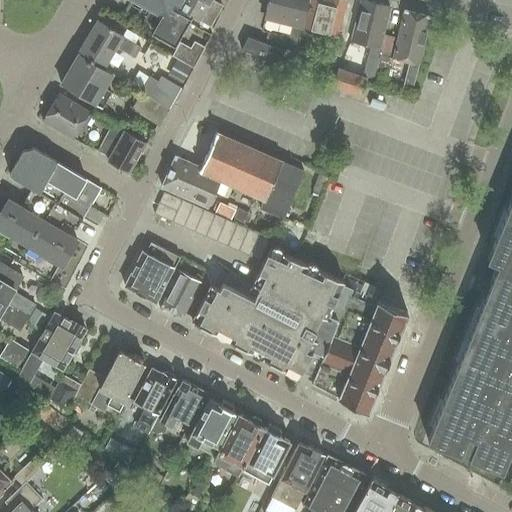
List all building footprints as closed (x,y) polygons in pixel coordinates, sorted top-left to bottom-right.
[(177,7),(181,0),(134,0),(154,11),(147,22),(156,27),(153,33),(175,45),(192,15),(177,7)] [(211,0),(181,0),(177,7),(192,15),(210,25),(221,6),(211,0)] [(283,49),(295,53),(297,45),(299,37),(308,0),(268,0),(264,17),(288,23),(284,37),(267,32),(264,42),(283,49)] [(308,0),(299,37),(305,38),(308,28),(337,35),(346,0),(308,0)] [(367,77),(373,79),(390,7),(361,0),(360,0),(350,42),(367,46),(364,57),(367,57),(366,62),(347,57),(339,69),(339,70),(359,76),(367,77)] [(397,38),(391,58),(408,62),(402,87),(412,90),(419,64),(418,64),(429,16),(405,10),(397,38)] [(140,47),(135,44),(123,37),(124,35),(98,20),(79,54),(109,71),(117,57),(130,65),(140,47)] [(388,56),(393,37),(384,35),(379,53),(388,56)] [(264,42),(248,36),(241,49),(277,62),(283,49),(264,42)] [(180,43),(173,57),(194,68),(205,48),(194,42),(191,48),(180,43)] [(283,49),(277,62),(301,74),(308,48),(297,45),(295,53),(283,49)] [(114,74),(109,71),(79,54),(61,84),(102,108),(112,92),(105,88),(114,74)] [(389,63),(380,61),(375,77),(388,80),(390,70),(388,69),(389,63)] [(182,63),(173,78),(183,84),(192,69),(182,63)] [(360,95),(367,77),(359,76),(339,70),(332,85),(360,95)] [(150,86),(146,93),(171,108),(183,87),(162,77),(155,89),(150,86)] [(51,106),(43,120),(72,138),(89,112),(59,93),(57,97),(55,95),(49,105),(51,106)] [(141,93),(131,110),(159,126),(169,109),(170,110),(171,108),(146,93),(145,95),(141,93)] [(110,157),(124,131),(112,125),(98,151),(110,157)] [(124,131),(110,157),(108,161),(128,172),(145,143),(124,131)] [(217,133),(201,167),(221,176),(219,180),(233,186),(248,193),(263,200),(259,208),(282,218),(293,193),(303,171),(217,133)] [(10,174),(10,175),(31,187),(21,207),(59,229),(64,222),(77,229),(100,189),(101,188),(33,148),(24,151),(10,174)] [(175,156),(161,187),(166,189),(207,207),(213,194),(227,200),(233,186),(219,180),(221,176),(201,167),(176,156),(175,156)] [(159,204),(177,212),(182,201),(164,193),(159,204)] [(498,264),(427,440),(502,471),(507,459),(511,461),(511,196),(486,260),(498,264)] [(0,229),(62,266),(77,240),(21,207),(8,200),(0,213),(0,229)] [(183,228),(193,206),(182,201),(177,212),(173,223),(183,228)] [(235,210),(220,203),(215,213),(231,220),(235,210)] [(173,223),(177,212),(159,204),(154,214),(173,223)] [(194,232),(204,210),(193,206),(183,228),(194,232)] [(205,237),(215,215),(204,210),(194,232),(205,237)] [(216,242),(226,220),(215,215),(205,237),(216,242)] [(227,247),(237,225),(226,220),(216,242),(227,247)] [(386,275),(398,230),(376,224),(365,269),(386,275)] [(238,252),(248,230),(237,225),(227,247),(238,252)] [(249,257),(259,235),(248,230),(238,252),(249,257)] [(259,235),(249,257),(260,262),(270,240),(259,235)] [(179,257),(165,250),(156,246),(151,257),(142,253),(125,286),(156,302),(179,257)] [(192,322),(313,383),(337,315),(332,313),(342,287),(343,282),(271,248),(253,285),(260,288),(254,301),(223,284),(220,290),(211,286),(192,322)] [(0,298),(29,316),(35,306),(37,304),(20,294),(19,297),(16,302),(11,298),(14,294),(23,277),(0,263),(0,298)] [(171,284),(173,285),(163,306),(183,316),(200,283),(178,271),(171,284)] [(337,315),(313,383),(324,389),(328,382),(341,389),(337,397),(367,412),(407,313),(376,301),(342,287),(332,313),(337,315)] [(0,318),(20,330),(25,322),(29,316),(0,298),(0,318)] [(29,321),(28,322),(30,323),(40,329),(48,316),(36,309),(29,321)] [(55,313),(18,378),(30,385),(45,359),(63,369),(85,330),(55,313)] [(29,350),(11,339),(0,357),(18,368),(29,350)] [(90,370),(76,397),(91,405),(89,410),(93,413),(96,407),(104,411),(108,405),(120,411),(145,364),(120,351),(105,379),(90,370)] [(188,440),(213,454),(234,413),(209,399),(207,404),(202,401),(204,396),(173,379),(173,375),(167,372),(162,374),(152,369),(135,402),(147,408),(137,427),(148,433),(150,429),(158,433),(160,432),(164,426),(169,424),(171,425),(175,416),(195,427),(188,440)] [(0,393),(10,380),(0,371),(0,393)] [(67,411),(81,385),(63,376),(49,401),(67,411)] [(254,417),(247,418),(239,414),(214,461),(238,476),(242,469),(268,483),(273,475),(289,442),(281,438),(282,432),(268,425),(266,429),(263,428),(261,421),(254,417)] [(72,425),(62,437),(72,445),(82,431),(72,425)] [(0,492),(11,481),(0,470),(0,468),(20,449),(12,440),(0,452),(0,492)] [(323,454),(298,442),(268,504),(280,510),(283,503),(296,509),(323,454)] [(123,445),(116,458),(128,464),(129,463),(135,451),(123,445)] [(323,511),(347,466),(328,456),(304,502),(313,507),(310,511),(323,511)] [(23,486),(26,483),(40,469),(32,460),(14,477),(23,486)] [(347,511),(366,476),(347,466),(323,511),(347,511)] [(151,470),(145,479),(156,486),(162,477),(151,470)] [(371,478),(352,511),(388,511),(399,495),(371,478)] [(27,483),(23,486),(6,503),(13,511),(12,511),(32,511),(31,510),(42,499),(27,483)] [(422,511),(424,510),(399,495),(388,511),(422,511)]
